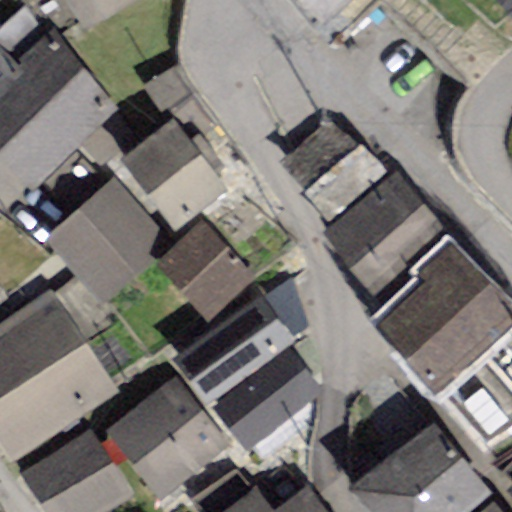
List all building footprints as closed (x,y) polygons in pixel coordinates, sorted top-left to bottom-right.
[(63,0),(82,32),(135,0),(63,0)] [(295,0),(319,29),(352,0),(295,0)] [(511,0),(499,0),(511,12),(511,0)] [(23,9),(0,28),(0,50),(15,66),(44,38),(23,9)] [(4,77),(76,150),(115,111),(52,30),(44,38),(15,66),(4,77)] [(0,50),(0,156),(34,191),(76,150),(4,77),(15,66),(0,50)] [(173,120),(120,161),(175,231),(228,190),(173,120)] [(327,224),(387,172),(360,145),(357,148),(329,122),(282,166),(306,192),(302,195),(327,224)] [(442,228),(397,173),(322,234),(372,296),(442,228)] [(112,179),(44,242),(92,295),(101,305),(171,243),(162,233),(112,179)] [(201,221),(153,266),(208,324),(256,279),(201,221)] [(511,326),(511,303),(446,238),(412,272),(416,279),(370,321),(397,349),(391,355),(434,400),(511,326)] [(291,278),(264,297),(294,337),(308,327),(291,278)] [(0,326),(0,399),(85,345),(48,293),(0,326)] [(259,296),(172,361),(205,405),(292,341),(259,296)] [(116,388),(85,345),(0,399),(0,445),(12,462),(116,388)] [(323,388),(290,347),(212,410),(246,451),(323,388)] [(107,432),(159,499),(228,446),(175,379),(107,432)] [(432,424),(349,488),(367,511),(467,511),(490,492),(432,424)] [(40,511),(101,511),(131,494),(90,429),(17,475),(40,511)] [(224,511),(323,511),(306,488),(276,511),(272,511),(256,488),(224,511)] [(502,511),(496,503),(485,511),(502,511)]
